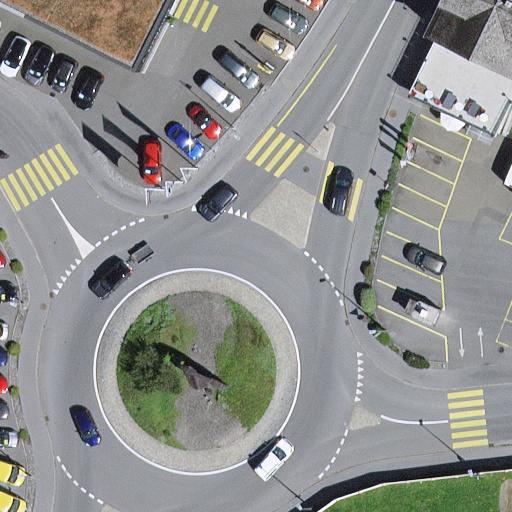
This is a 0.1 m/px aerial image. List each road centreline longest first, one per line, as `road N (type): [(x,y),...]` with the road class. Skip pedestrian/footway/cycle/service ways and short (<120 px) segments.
road 1 (primary): [(107,278),(85,306),(66,374),(85,442),(137,490)]
road 2 (primary): [(137,490),(173,503),(247,496),(280,478),(324,418)]
road 3 (primary): [(314,308),(340,188),(347,90)]
road 4 (primary): [(347,90),(196,241)]
road 5 (residential): [(107,278),(0,122)]
road 6 (residential): [(324,418),(413,424),(511,415)]
road 7 (primary): [(314,308),(260,256),(196,241)]
